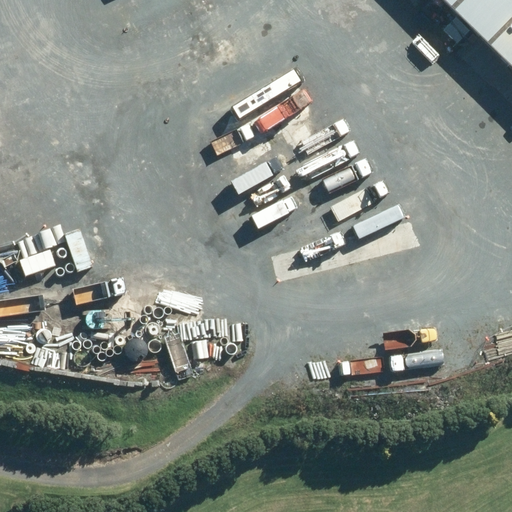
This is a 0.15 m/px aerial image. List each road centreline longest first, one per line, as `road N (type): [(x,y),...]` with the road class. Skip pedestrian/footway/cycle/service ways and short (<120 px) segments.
road 1 (track): [(511,298),(289,337),(220,405),(134,469),(35,474),(0,465)]
road 2 (unknown): [(476,304),(442,213),(310,0)]
